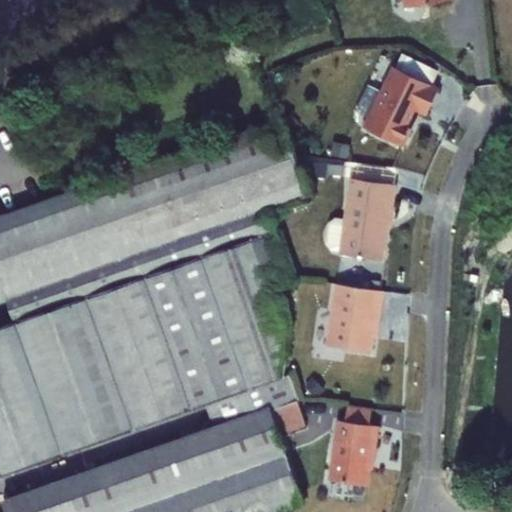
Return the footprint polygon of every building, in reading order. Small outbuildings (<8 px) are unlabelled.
[(406,0),(408,8),(450,0),(406,0)] [(427,115),(440,89),(395,67),(365,127),(403,146),(420,112),(427,115)] [(301,399),(292,374),(284,377),(291,324),(280,291),(298,285),(280,231),(276,232),(267,208),(311,192),(286,119),(1,219),(0,217),(0,300),(9,298),(17,321),(0,327),(0,477),(207,405),(216,429),(4,503),(7,511),(275,511),(304,502),(271,409),(301,399)] [(341,254),(383,261),(392,200),(394,201),(397,185),(353,178),(346,221),(337,219),(332,224),(329,243),(333,249),(332,252),(341,253),(341,254)] [(338,284),(328,346),(372,352),(378,308),(382,308),(384,291),(338,284)] [(373,409),(349,405),(346,422),(370,425),(373,409)] [(340,421),(331,481),(367,486),(371,460),(373,460),(378,427),(370,425),(346,422),(340,421)]
